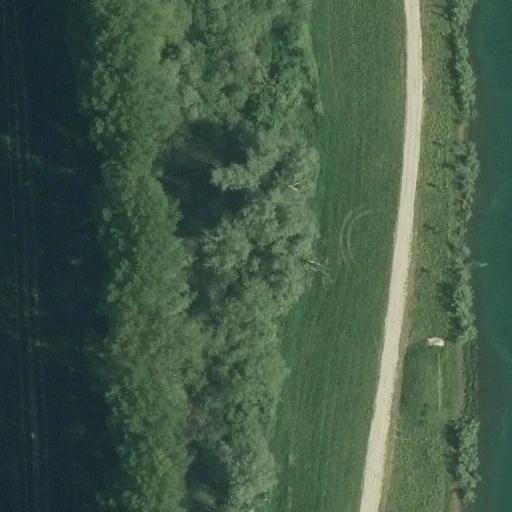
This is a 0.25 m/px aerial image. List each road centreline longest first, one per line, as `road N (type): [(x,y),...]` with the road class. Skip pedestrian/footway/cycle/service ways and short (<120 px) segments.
road 1 (track): [(270,511),(285,381)]
road 2 (track): [(410,0),(413,129)]
